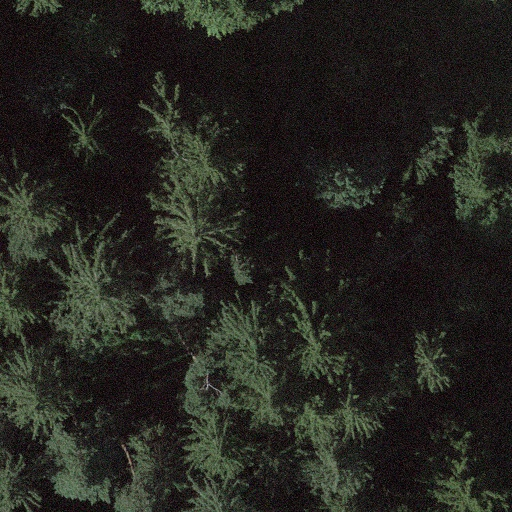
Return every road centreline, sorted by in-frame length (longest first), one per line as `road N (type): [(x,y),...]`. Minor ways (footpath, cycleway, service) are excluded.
road 1 (track): [(308,0),(254,159),(89,320),(0,389)]
road 2 (track): [(9,0),(18,54),(0,134)]
